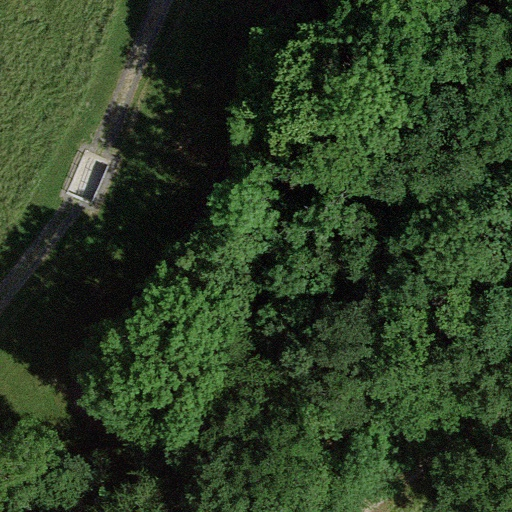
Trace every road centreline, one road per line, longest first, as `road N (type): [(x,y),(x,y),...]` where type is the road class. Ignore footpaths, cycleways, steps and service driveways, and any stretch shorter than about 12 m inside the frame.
road 1 (track): [(0,328),(32,295),(110,157),(173,0)]
road 2 (track): [(383,511),(470,440),(511,418)]
